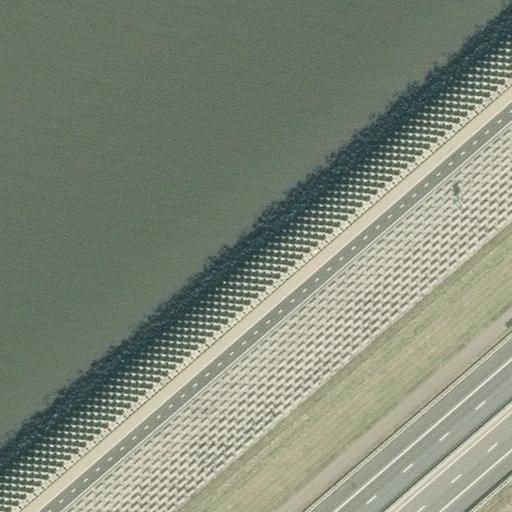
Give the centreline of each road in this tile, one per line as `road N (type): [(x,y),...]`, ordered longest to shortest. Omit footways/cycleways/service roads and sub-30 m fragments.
road 1 (motorway): [(511,374),(353,511)]
road 2 (motorway): [(414,511),(511,427)]
